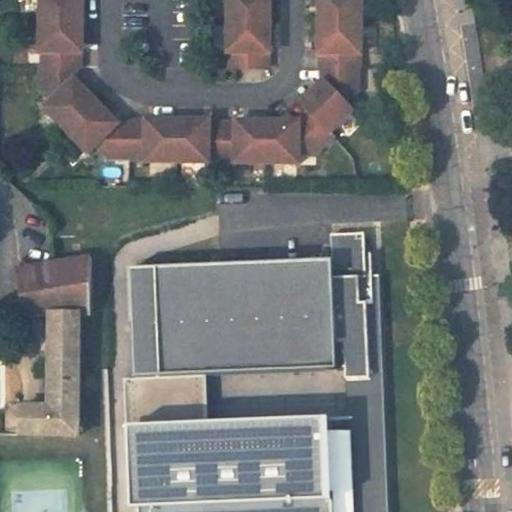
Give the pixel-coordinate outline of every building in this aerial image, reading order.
[(42,0),(42,52),(44,52),(44,65),(42,65),(41,90),(52,101),(45,108),(89,153),(96,146),(108,158),(133,158),(133,159),(147,159),(147,161),(210,162),(210,160),(237,160),(237,162),(300,163),(300,153),(317,153),(334,135),(331,132),(354,109),(347,102),(358,91),(359,67),(360,67),(360,53),(362,53),(362,0),(321,0),(321,53),(323,53),(322,67),(324,67),(324,81),(302,102),(310,111),(299,121),(238,121),(238,123),(211,123),(211,121),(148,120),(148,122),(134,122),(134,123),(119,123),(77,81),(77,67),(81,67),(82,53),(84,53),(84,0),(42,0)] [(232,67),(269,67),(269,53),(271,53),(271,0),(229,0),(230,53),(232,53),(232,67)] [(333,262),(131,270),(135,378),(348,370),(348,380),(371,380),(371,370),(377,370),(376,333),(369,328),(369,315),(374,305),(372,254),(366,254),(366,245),(366,234),(332,235),(333,245),(333,262)] [(92,258),(53,264),(23,270),(21,275),(27,317),(52,317),(50,407),(10,407),(9,435),(79,435),(82,316),(91,316),(92,258)] [(371,380),(348,380),(349,409),(379,408),(377,370),(371,370),(371,380)] [(240,403),(259,404),(259,377),(240,376),(240,403)] [(379,408),(349,409),(353,511),(382,511),(382,484),(375,479),(375,462),(380,456),(379,408)]
